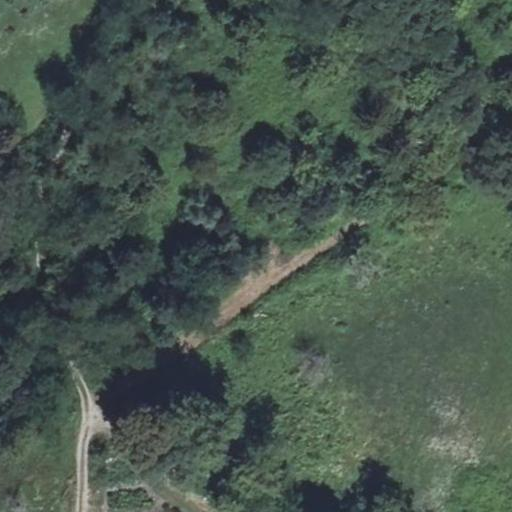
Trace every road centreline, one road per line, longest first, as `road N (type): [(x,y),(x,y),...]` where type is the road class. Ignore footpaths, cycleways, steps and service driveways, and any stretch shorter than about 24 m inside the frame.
road 1 (track): [(86,404),(44,314),(35,204),(62,123),(145,0)]
road 2 (track): [(268,511),(86,404)]
